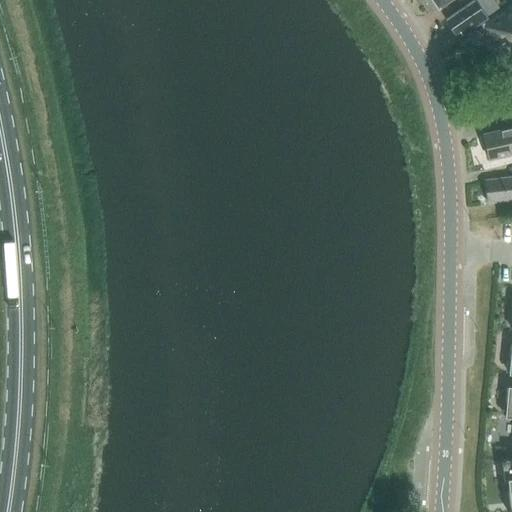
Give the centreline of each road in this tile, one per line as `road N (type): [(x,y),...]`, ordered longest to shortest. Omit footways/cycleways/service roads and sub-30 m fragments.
road 1 (tertiary): [(440,511),(450,255),(445,139),(436,104),(382,0)]
road 2 (primary): [(8,511),(20,392),(19,257),(0,123)]
